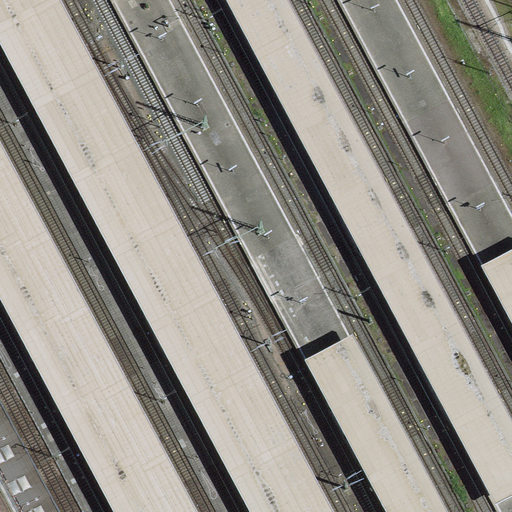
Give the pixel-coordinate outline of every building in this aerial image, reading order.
[(0,0),(0,46),(250,511),(335,511),(60,0),(0,0)] [(224,0),(493,504),(511,493),(511,423),(286,0),(224,0)] [(0,298),(114,511),(196,511),(41,221),(0,144),(0,298)] [(511,246),(480,264),(511,324),(511,246)] [(445,511),(350,332),(302,358),(384,511),(445,511)] [(0,511),(63,511),(0,394),(0,511)]
